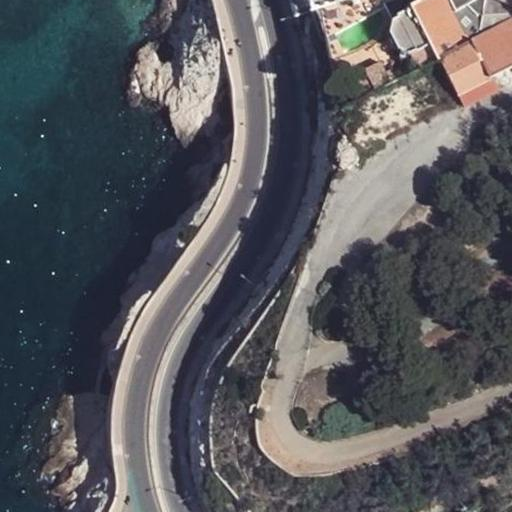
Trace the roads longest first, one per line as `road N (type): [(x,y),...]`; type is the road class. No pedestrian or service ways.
road 1 (secondary): [(182,511),(169,437),(181,370),(286,195),(290,89),(271,0)]
road 2 (secondary): [(238,0),(256,92),(256,145),(248,186),(165,329),(138,398),(145,511)]
